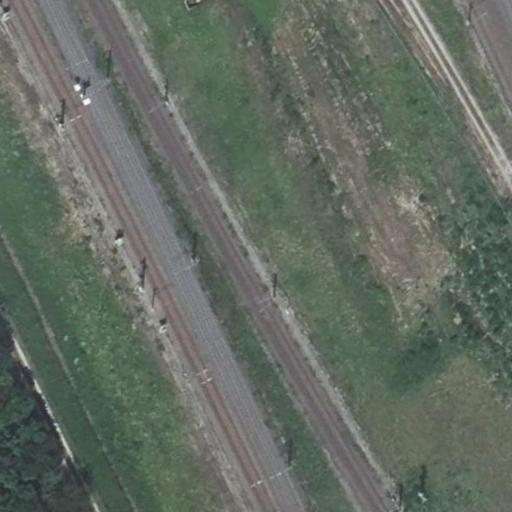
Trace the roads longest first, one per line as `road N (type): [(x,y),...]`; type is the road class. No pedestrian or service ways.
road 1 (track): [(0,318),(92,511)]
road 2 (track): [(411,0),(511,177)]
